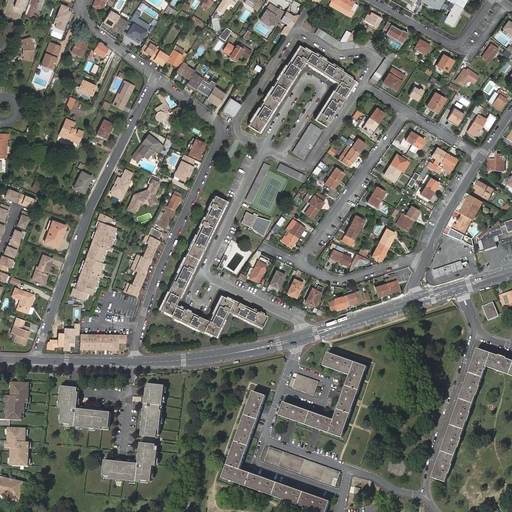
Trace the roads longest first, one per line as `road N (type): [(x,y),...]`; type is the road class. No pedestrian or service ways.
road 1 (residential): [(156,77),(221,132),(156,276),(133,362)]
road 2 (residential): [(156,77),(95,193),(34,360)]
road 3 (residential): [(264,149),(238,135),(237,119),(295,32),(339,55),(375,56),(362,83)]
road 4 (residential): [(306,335),(292,317),(203,273),(264,149)]
road 5 (residential): [(348,469),(263,438),(298,337)]
road 6 (residential): [(298,262),(406,110)]
road 7 (residential): [(279,155),(321,90),(310,79),(264,149)]
road 8 (residential): [(427,495),(476,331)]
road 9 (tertiary): [(298,337),(133,362)]
road 10 (residential): [(491,0),(456,43),(373,0)]
road 11 (residential): [(298,262),(341,281),(426,255)]
road 12 (residential): [(362,83),(307,165),(279,155)]
